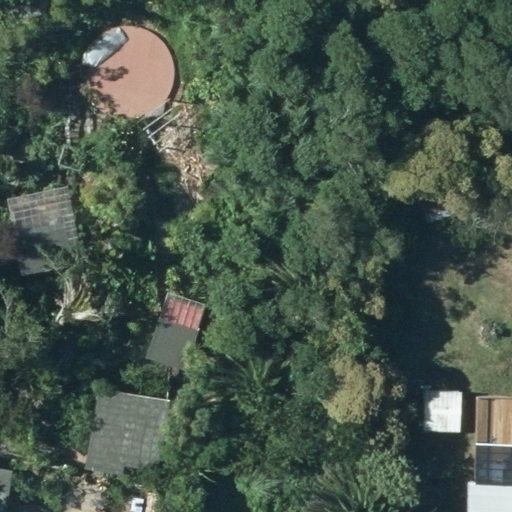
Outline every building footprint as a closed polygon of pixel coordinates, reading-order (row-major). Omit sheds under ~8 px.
[(220,314),(165,294),(152,330),(208,350),(220,314)] [(455,392),(414,391),(414,434),(455,434),(455,392)] [(148,475),(158,420),(110,412),(100,466),(148,475)] [(511,511),(511,446),(465,446),(463,483),(456,483),(455,511),(511,511)] [(0,510),(31,511),(34,471),(0,469),(0,510)]
